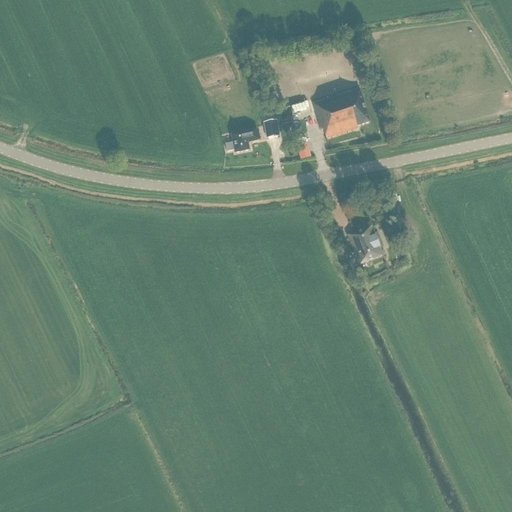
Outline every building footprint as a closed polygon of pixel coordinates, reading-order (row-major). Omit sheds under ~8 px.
[(326,139),(357,129),(356,127),(370,123),(359,90),(313,105),(321,131),(323,131),(326,139)] [(266,139),(279,136),(276,121),(263,124),(266,139)] [(259,141),(257,131),(231,136),(233,144),(225,145),(227,152),(234,151),(235,154),(249,151),(248,143),(259,141)] [(298,153),(300,161),(310,158),(308,150),(298,153)] [(382,250),(373,226),(347,236),(359,266),(385,256),(383,250),(382,250)] [(335,238),(339,250),(347,247),(343,235),(341,236),(335,238)]
